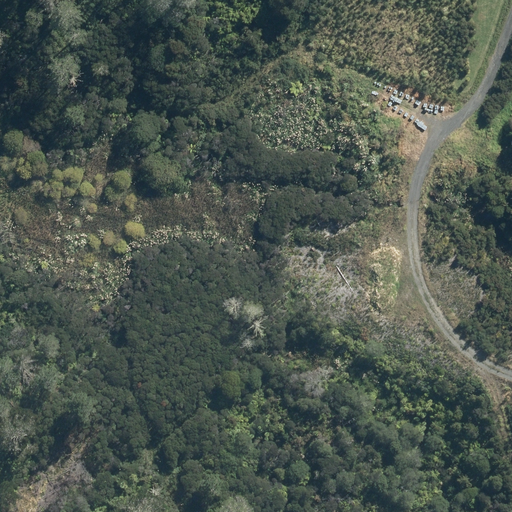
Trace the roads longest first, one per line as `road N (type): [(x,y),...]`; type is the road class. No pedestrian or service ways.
road 1 (track): [(500,511),(505,427),(491,381),(434,297),(409,226),(421,162),(489,83),(511,26)]
road 2 (track): [(511,179),(471,156),(390,86),(307,51),(289,21),(290,0)]
